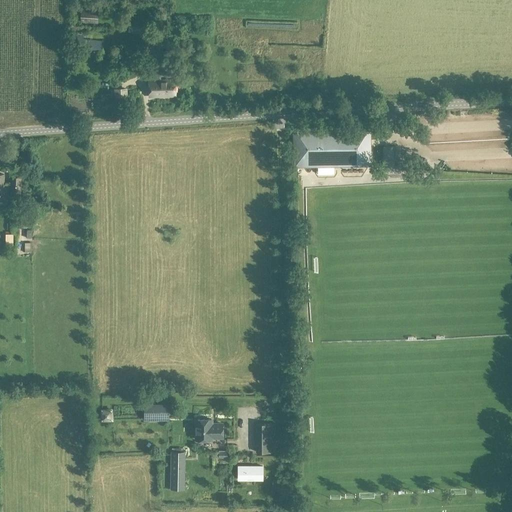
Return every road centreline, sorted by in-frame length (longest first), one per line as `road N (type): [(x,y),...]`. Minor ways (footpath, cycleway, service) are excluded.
road 1 (unclassified): [(511,97),(0,132)]
road 2 (track): [(86,390),(86,126)]
road 3 (track): [(87,511),(86,390)]
